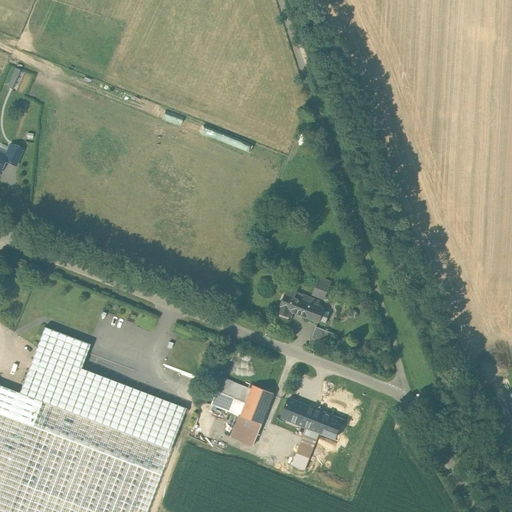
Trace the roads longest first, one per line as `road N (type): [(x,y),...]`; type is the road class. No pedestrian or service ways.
road 1 (unclassified): [(397,394),(0,237)]
road 2 (unclassified): [(397,394),(400,372),(283,0)]
road 3 (unclassified): [(479,511),(397,394)]
